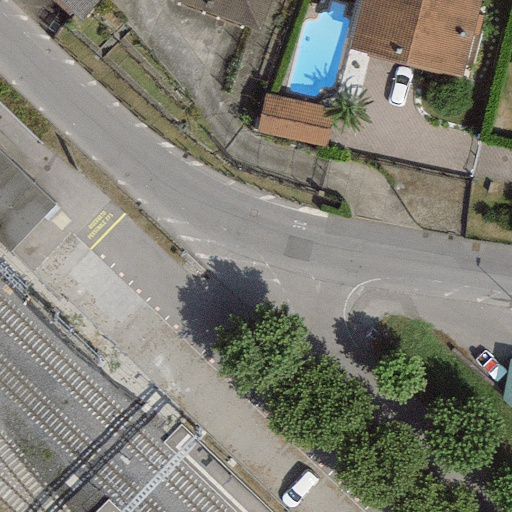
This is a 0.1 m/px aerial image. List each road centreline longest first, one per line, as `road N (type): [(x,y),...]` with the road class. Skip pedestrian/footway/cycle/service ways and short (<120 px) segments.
road 1 (unclassified): [(0,45),(157,179),(229,218),(327,246)]
road 2 (unclassified): [(487,511),(341,370),(320,329),(316,291),(327,246)]
road 3 (unclassified): [(327,246),(511,274)]
